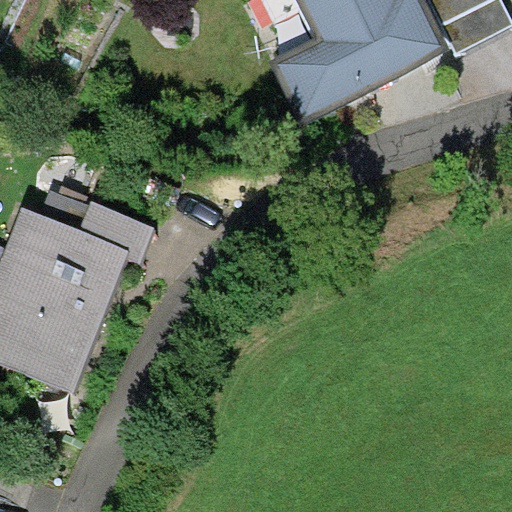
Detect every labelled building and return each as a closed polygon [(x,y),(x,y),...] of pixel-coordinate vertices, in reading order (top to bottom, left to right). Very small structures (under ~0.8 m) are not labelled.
[(274,64),(305,123),(356,96),(442,52),(414,0),(298,0),(320,41),(274,64)] [(511,21),(501,0),(430,0),(458,52),(511,24),(511,21)] [(43,221),(68,230),(77,205),(52,196),(43,221)] [(95,206),(81,236),(127,254),(140,261),(153,232),(95,206)] [(0,364),(71,393),(105,309),(127,254),(81,236),(68,230),(43,221),(23,213),(0,270),(0,364)]
